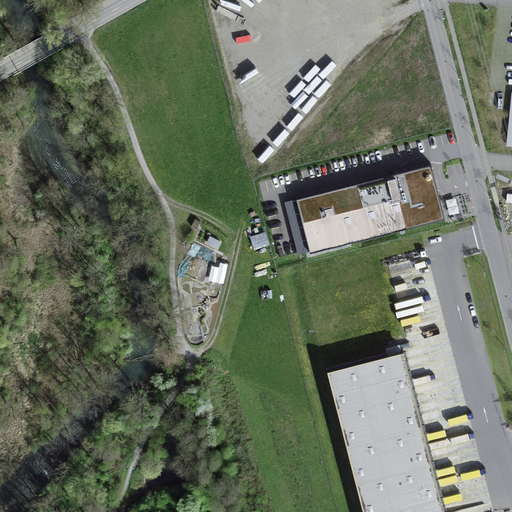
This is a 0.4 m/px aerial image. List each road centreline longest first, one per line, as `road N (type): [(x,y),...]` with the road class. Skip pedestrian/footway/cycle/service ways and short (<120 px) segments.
road 1 (track): [(194,351),(183,343),(173,307),(165,209),(81,26)]
road 2 (residential): [(511,318),(434,0)]
road 3 (unknown): [(493,235),(454,248),(450,274),(511,495)]
road 4 (unknown): [(476,162),(381,164),(294,183)]
road 5 (tertiary): [(130,0),(0,72)]
road 6 (track): [(239,237),(215,330),(194,351)]
